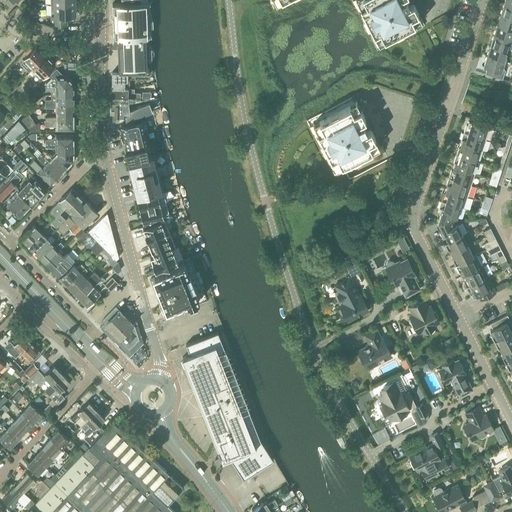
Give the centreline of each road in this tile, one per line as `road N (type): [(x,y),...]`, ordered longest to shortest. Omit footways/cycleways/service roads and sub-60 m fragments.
road 1 (unclassified): [(313,349),(257,172),(229,0)]
road 2 (unclassified): [(459,318),(415,223),(483,0)]
road 3 (unclassified): [(102,146),(157,352),(157,380)]
road 4 (residential): [(93,374),(0,475)]
road 5 (residential): [(85,338),(94,330),(8,241)]
road 6 (residential): [(8,241),(102,146)]
road 7 (unclassified): [(369,456),(313,349)]
